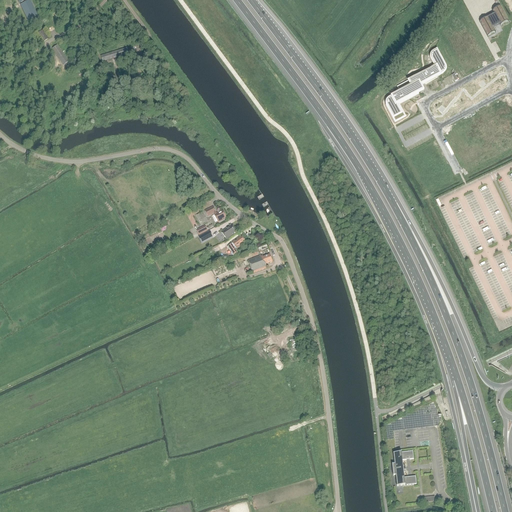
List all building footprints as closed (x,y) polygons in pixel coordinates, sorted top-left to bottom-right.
[(37,16),(30,1),(24,4),(25,6),(22,8),(28,21),(37,16)] [(488,18),(479,22),(487,37),(488,37),(487,35),(495,31),(495,33),(496,32),(493,28),(500,25),(500,26),(501,26),(500,24),(507,20),(508,22),(508,21),(500,7),(492,11),(494,15),(488,18)] [(47,39),(42,31),(37,34),(43,42),(47,39)] [(57,45),(52,49),(63,65),(68,62),(57,45)] [(127,48),(101,56),(102,62),(129,54),(127,48)] [(387,104),(387,105),(387,106),(387,107),(395,122),(402,118),(404,117),(398,104),(410,98),(422,91),(419,86),(433,78),(442,74),(443,73),(444,72),(445,71),(445,69),(445,68),(445,67),(440,59),(436,51),(434,52),(433,53),(432,54),(432,55),(431,56),(431,57),(431,58),(431,59),(432,59),(435,66),(436,68),(398,88),(401,93),(397,95),(389,99),(389,100),(388,101),(387,101),(387,102),(387,103),(387,104)] [(396,130),(391,133),(396,139),(401,136),(396,130)] [(412,141),(415,147),(429,141),(426,135),(412,141)] [(222,210),(216,213),(213,207),(205,211),(208,217),(214,214),(218,223),(225,219),(224,218),(226,217),(222,210)] [(231,225),(221,232),(226,240),(236,233),(231,225)] [(206,226),(197,231),(199,236),(208,231),(206,226)] [(210,232),(199,237),(202,242),(212,237),(210,232)] [(232,244),(231,244),(227,247),(233,256),(237,253),(235,249),(236,248),(236,249),(246,242),(241,236),(231,242),(232,244)] [(260,257),(260,256),(248,261),(253,273),(267,268),(266,265),(272,262),(270,255),(263,257),(262,256),(260,257)] [(289,341),(291,352),(299,351),(297,339),(289,341)] [(397,486),(416,484),(415,477),(404,478),(402,460),(413,459),(413,452),(393,454),(394,464),(392,465),(393,476),(396,476),(397,486)]
